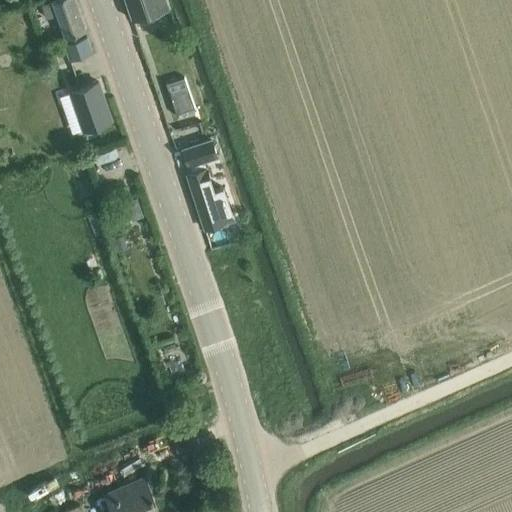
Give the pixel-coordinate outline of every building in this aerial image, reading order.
[(85,29),(75,0),(48,0),(41,3),(47,17),(57,14),(65,36),(85,29)] [(125,0),(132,18),(151,11),(170,4),(168,0),(125,0)] [(69,60),(74,58),(93,52),(87,35),(63,44),(69,60)] [(100,79),(73,88),(87,127),(113,118),(100,79)] [(178,114),(196,107),(188,85),(170,92),(178,114)] [(211,137),(183,147),(188,164),(190,163),(193,171),(187,173),(204,227),(233,218),(224,186),(215,189),(207,166),(204,167),(202,159),(217,154),(211,137)] [(111,511),(149,511),(158,509),(153,499),(154,498),(144,475),(103,493),(111,511)] [(81,511),(78,503),(56,511),(81,511)]
